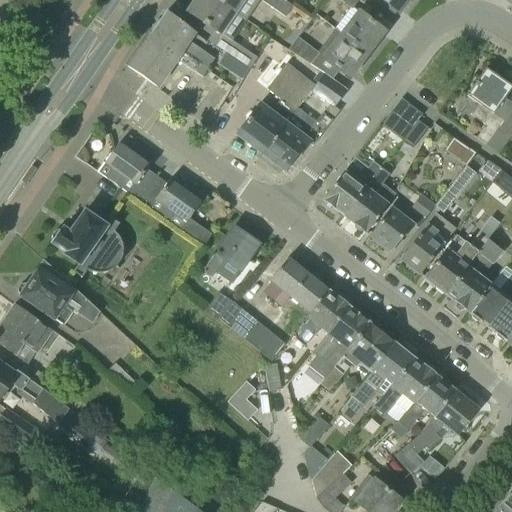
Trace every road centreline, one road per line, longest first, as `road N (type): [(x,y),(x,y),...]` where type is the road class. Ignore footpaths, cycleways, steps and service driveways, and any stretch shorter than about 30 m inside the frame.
road 1 (residential): [(281,213),(438,14),(473,6),(511,26)]
road 2 (residential): [(511,398),(281,213)]
road 3 (residential): [(281,213),(88,72)]
